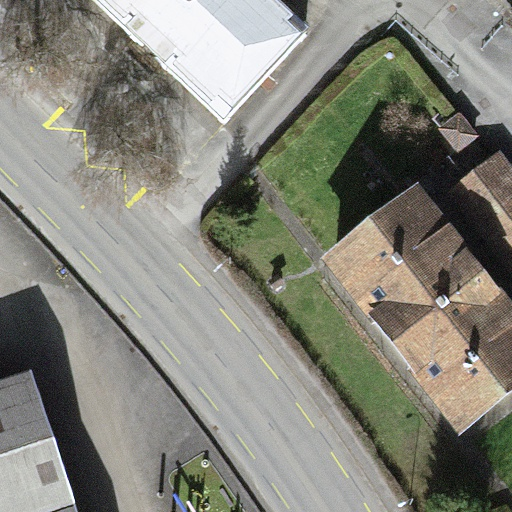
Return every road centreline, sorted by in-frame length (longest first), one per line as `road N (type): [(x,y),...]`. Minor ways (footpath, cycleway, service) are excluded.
road 1 (residential): [(378,0),(129,254)]
road 2 (primary): [(129,254),(218,354),(330,511)]
road 3 (primary): [(0,125),(129,254)]
road 4 (residential): [(408,0),(511,97)]
